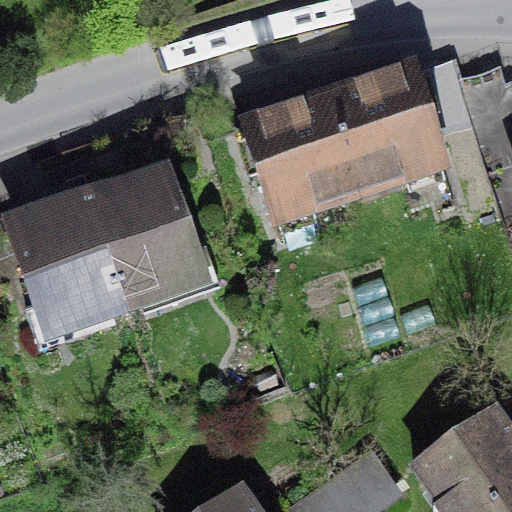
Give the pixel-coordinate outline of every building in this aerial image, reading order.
[(496,155),(511,148),(511,98),(498,63),(464,76),(496,155)] [(406,77),(226,136),(263,247),(443,187),(406,77)] [(511,172),(497,178),(511,218),(511,172)] [(166,182),(128,195),(49,222),(0,238),(0,307),(0,309),(36,297),(50,338),(201,285),(166,182)] [(511,511),(511,450),(493,424),(417,478),(440,511),(511,511)] [(391,511),(398,507),(366,459),(287,511),(391,511)]
